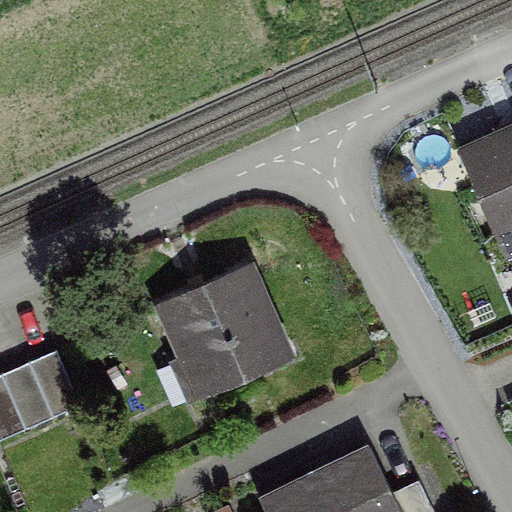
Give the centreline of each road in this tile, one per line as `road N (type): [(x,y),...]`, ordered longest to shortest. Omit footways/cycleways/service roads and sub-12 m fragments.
road 1 (residential): [(302,145),(511,497)]
road 2 (residential): [(0,281),(302,145)]
road 3 (residential): [(302,145),(511,53)]
